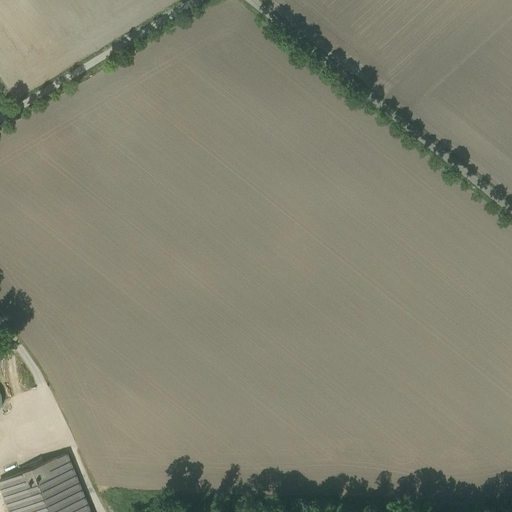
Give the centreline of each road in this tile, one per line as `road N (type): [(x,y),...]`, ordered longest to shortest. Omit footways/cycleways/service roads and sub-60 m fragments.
road 1 (unclassified): [(511,200),(256,0)]
road 2 (unclassified): [(191,0),(0,113)]
